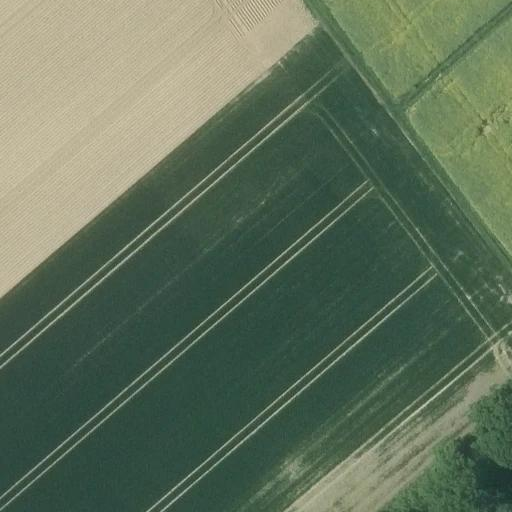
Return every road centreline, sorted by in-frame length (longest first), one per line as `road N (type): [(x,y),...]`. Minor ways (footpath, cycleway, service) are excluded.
road 1 (track): [(511,269),(396,121)]
road 2 (track): [(396,121),(511,16)]
road 3 (track): [(310,0),(396,121)]
